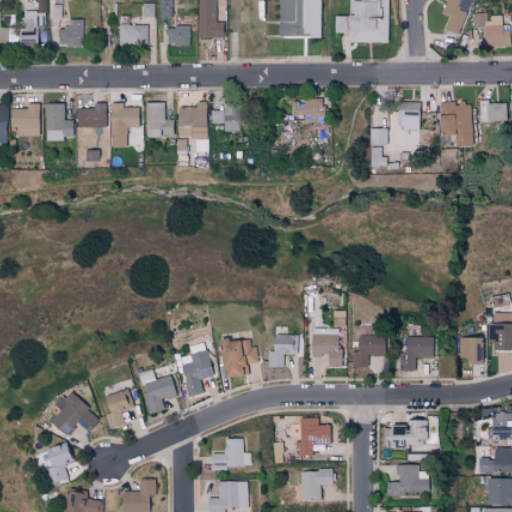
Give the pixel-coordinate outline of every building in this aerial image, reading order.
[(36,0),(36,12),(45,13),(44,0),(36,0)] [(159,0),(159,16),(171,16),(170,0),(159,0)] [(214,0),(197,0),(198,38),(223,37),(223,22),(215,22),(214,0)] [(278,0),(279,37),(320,36),(320,0),(278,0)] [(334,15),(334,33),(348,33),(348,42),(387,43),(387,0),(349,0),(349,16),(334,15)] [(446,0),(441,14),(448,17),(443,30),(457,35),(470,0),(446,0)] [(153,3),(141,4),(141,16),(153,16),(153,3)] [(21,11),(20,45),(35,45),(36,11),(21,11)] [(472,29),(483,28),(483,46),(510,46),(509,31),(502,32),(502,15),(488,16),(488,13),(472,13),(472,29)] [(82,46),(82,20),(68,19),(68,27),(59,27),(59,45),(82,46)] [(146,25),(119,25),(118,44),(146,45),(146,25)] [(189,27),(167,26),(166,44),(189,45),(189,27)] [(323,98),(301,98),(301,102),(290,102),(290,119),(324,119),(323,98)] [(164,103),(145,102),(145,136),(173,137),(174,120),(164,120),(164,103)] [(197,107),(178,107),(178,138),(207,139),(208,102),(197,102),(197,107)] [(418,129),(419,102),(397,102),(397,129),(418,129)] [(12,135),(39,135),(38,103),(27,104),(27,108),(11,109),(12,135)] [(64,103),(45,104),(46,141),(64,140),(64,136),(73,136),(73,120),(65,120),(64,103)] [(76,127),(104,127),(104,103),(93,103),(93,109),(76,108),(76,127)] [(110,147),(126,147),(126,128),(139,127),(139,108),(123,108),(123,103),(109,103),(110,147)] [(212,110),(211,123),(224,123),(224,130),(238,130),(239,104),(224,103),(224,111),(212,110)] [(455,147),(472,147),(471,103),(438,103),(438,135),(454,135),(455,147)] [(505,103),(486,104),(486,121),(506,121),(505,103)] [(0,143),(7,144),(8,104),(0,104),(0,143)] [(386,128),(369,128),(369,146),(386,146),(386,128)] [(370,167),(386,166),(386,157),(381,157),(381,147),(370,147),(370,167)] [(489,351),(511,350),(511,325),(511,313),(492,314),(492,323),(489,323),(489,351)] [(340,328),(312,328),(312,355),(328,356),(328,367),(339,367),(340,328)] [(272,352),(268,352),(267,367),(283,368),(283,354),(297,354),(297,335),(272,334),(272,352)] [(384,355),(384,335),(358,336),(358,351),(352,351),(352,368),(367,367),(367,356),(384,355)] [(432,357),(431,336),(405,337),(405,353),(400,353),(400,371),(415,371),(414,358),(432,357)] [(248,375),(246,364),(257,363),(255,346),(250,347),(249,338),(219,342),(223,378),(248,375)] [(481,363),(481,338),(459,338),(459,363),(481,363)] [(200,379),(212,377),(206,343),(190,346),(192,355),(181,357),(188,396),(202,394),(200,379)] [(170,375),(156,380),(152,369),(138,374),(150,414),(165,410),(162,400),(176,396),(170,375)] [(134,409),(129,390),(104,396),(109,414),(106,415),(110,429),(125,425),(121,412),(134,409)] [(100,418),(72,393),(59,407),(63,410),(52,422),(67,436),(78,423),(87,432),(100,418)] [(511,406),(506,406),(505,413),(490,413),(489,440),(508,440),(509,423),(511,423),(511,406)] [(317,418),(299,418),(299,443),(297,443),(297,456),(312,456),(312,445),(329,445),(328,425),(317,425),(317,418)] [(426,421),(407,420),(407,426),(386,426),(386,440),(398,440),(398,447),(416,447),(416,440),(426,440),(426,421)] [(211,468),(253,467),(253,452),(244,452),(244,438),(225,439),(225,453),(211,454),(211,468)] [(47,469),(52,484),(68,478),(64,464),(73,462),(66,443),(46,450),(51,468),(47,469)] [(479,458),(479,472),(511,472),(511,448),(493,448),(493,458),(479,458)] [(418,465),(397,465),(397,482),(387,483),(387,496),(405,495),(405,492),(429,491),(429,479),(418,479),(418,465)] [(331,470),(300,471),(301,500),(320,499),(320,485),(331,485),(331,470)] [(488,505),(511,505),(511,478),(488,479),(488,505)] [(155,480),(139,480),(139,491),(120,491),(120,511),(148,511),(148,496),(155,496),(155,480)] [(247,481),(217,482),(217,498),(207,498),(207,511),(225,511),(225,509),(247,509),(247,481)] [(87,499),(87,493),(73,491),(71,501),(66,501),(64,511),(97,511),(98,501),(87,499)]
